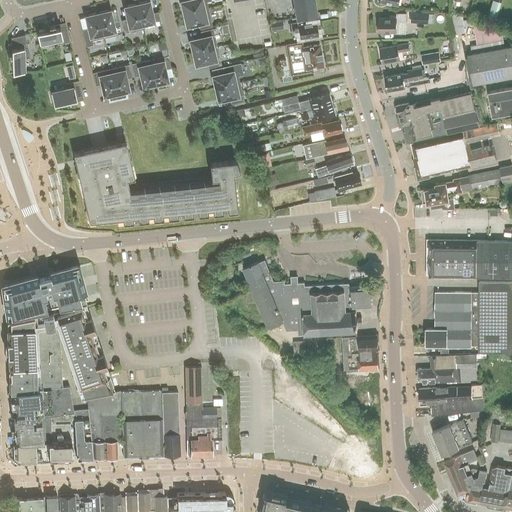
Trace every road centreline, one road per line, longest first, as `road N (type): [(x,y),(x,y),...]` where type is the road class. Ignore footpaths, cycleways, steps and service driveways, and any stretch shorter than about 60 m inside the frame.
road 1 (unclassified): [(43,235),(96,243),(390,214)]
road 2 (residential): [(249,472),(0,479)]
road 3 (unclassified): [(390,214),(352,50),(353,0)]
road 4 (unclassified): [(394,421),(390,214)]
road 5 (residential): [(249,472),(373,492),(406,476)]
